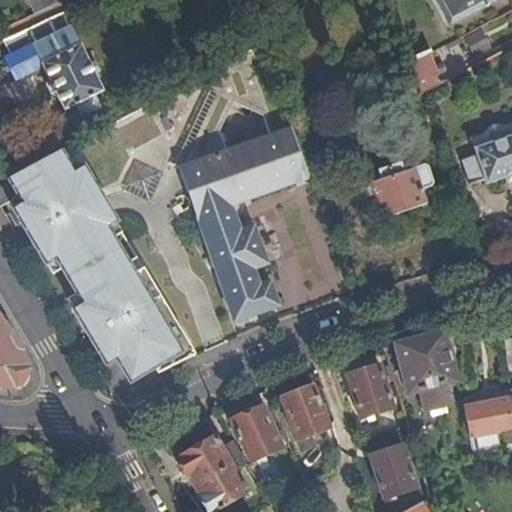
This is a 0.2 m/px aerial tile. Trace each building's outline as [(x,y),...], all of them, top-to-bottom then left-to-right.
[(30,0),(37,14),(68,0),(30,0)] [(403,45),(387,0),(377,0),(396,48),(403,45)] [(506,0),(436,0),(451,27),(506,0)] [(67,14),(50,22),(57,36),(74,28),(67,14)] [(50,22),(5,43),(11,58),(9,59),(19,80),(44,68),(65,112),(78,106),(84,118),(97,112),(92,100),(104,93),(74,28),(57,36),(50,22)] [(402,64),(409,61),(403,45),(396,48),(402,64)] [(172,165),(182,171),(231,154),(222,132),(237,107),(266,120),(273,139),(292,132),(287,117),(263,46),(119,123),(60,154),(72,175),(83,169),(100,199),(121,191),(137,162),(157,172),(164,177),(172,165)] [(420,93),(439,84),(428,54),(410,63),(420,93)] [(355,103),(350,93),(334,100),(338,110),(355,103)] [(411,127),(430,121),(420,93),(402,100),(411,127)] [(304,110),(287,117),(292,132),(296,143),(310,138),(306,125),(309,123),(304,110)] [(235,205),(309,180),(304,168),(296,143),(292,132),(273,139),(231,154),(182,171),(198,218),(201,217),(210,246),(207,247),(218,281),(221,280),(231,310),(229,310),(233,324),(278,309),(270,286),(258,290),(251,271),(266,266),(255,230),(240,236),(233,215),(238,213),(235,205)] [(511,137),(475,151),(478,159),(464,164),(471,185),(486,181),(488,186),(511,177),(511,137)] [(296,143),(304,168),(318,163),(310,138),(296,143)] [(60,154),(10,181),(19,198),(23,205),(14,211),(45,264),(55,259),(60,268),(76,296),(82,306),(73,311),(105,366),(113,360),(121,372),(126,377),(132,378),(141,376),(152,369),(188,349),(154,290),(100,199),(83,169),(72,175),(60,154)] [(137,162),(121,191),(149,205),(164,177),(157,172),(137,162)] [(362,188),(360,193),(364,206),(369,210),(380,206),(385,220),(428,205),(423,189),(431,187),(433,180),(429,169),(425,166),(404,172),(401,165),(379,172),(382,181),(362,188)] [(23,205),(19,198),(10,203),(14,211),(23,205)] [(51,274),(60,268),(55,259),(45,264),(51,274)] [(67,301),(73,311),(82,306),(76,296),(67,301)] [(0,389),(14,389),(27,369),(0,326),(0,389)] [(420,342),(437,410),(450,407),(446,386),(456,384),(444,335),(420,342)] [(511,340),(503,342),(508,374),(511,373),(511,340)] [(420,342),(397,347),(409,395),(420,392),(425,413),(437,410),(420,342)] [(152,369),(157,376),(194,358),(188,349),(152,369)] [(380,369),(348,378),(360,421),(392,411),(380,369)] [(296,442),(288,445),(296,462),(318,454),(313,438),(326,433),(312,392),(282,403),(296,442)] [(466,399),(462,404),(469,437),(498,433),(497,419),(511,416),(511,403),(511,399),(507,400),(508,396),(501,393),(494,394),(492,399),(492,403),(479,405),(478,401),(475,398),(466,399)] [(511,398),(511,399),(511,403),(511,416),(497,419),(498,433),(511,430),(511,398)] [(264,410),(234,423),(251,464),(280,452),(264,410)] [(188,473),(196,488),(231,467),(214,437),(177,459),(186,474),(188,473)] [(371,465),(359,470),(367,492),(380,488),(384,501),(415,491),(402,449),(369,460),(371,465)] [(231,467),(196,488),(202,497),(201,498),(208,511),(216,511),(246,494),(231,467)]
